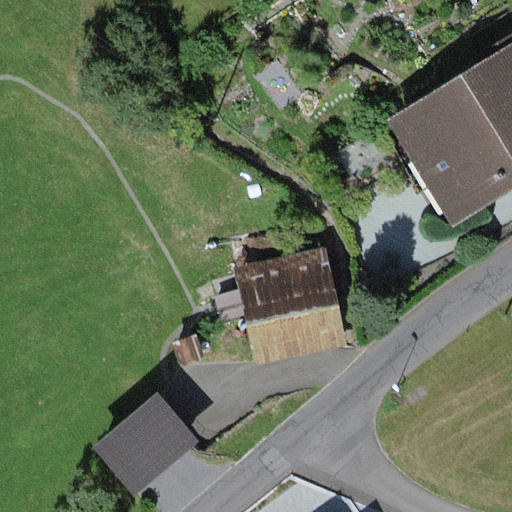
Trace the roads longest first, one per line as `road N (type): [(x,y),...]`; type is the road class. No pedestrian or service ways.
road 1 (residential): [(511,282),(339,403),(305,447)]
road 2 (residential): [(305,447),(407,511)]
